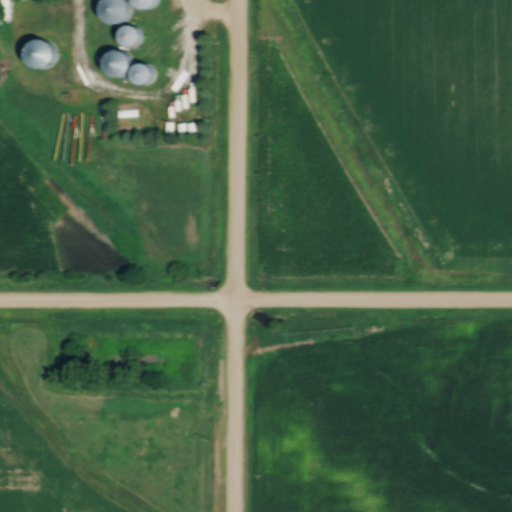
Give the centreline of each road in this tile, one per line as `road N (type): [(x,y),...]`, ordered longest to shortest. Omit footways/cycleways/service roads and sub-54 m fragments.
road 1 (residential): [(230,511),(234,0)]
road 2 (residential): [(0,307),(511,307)]
